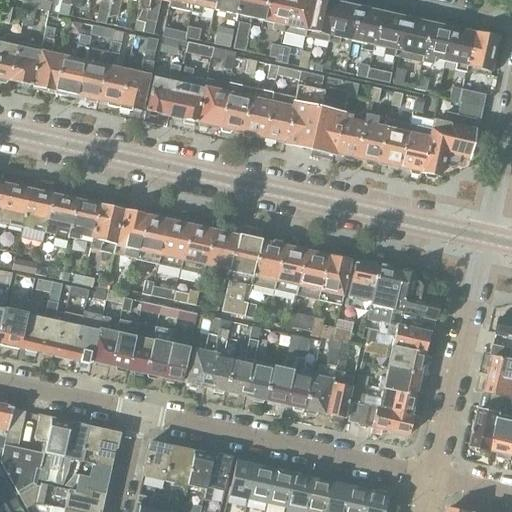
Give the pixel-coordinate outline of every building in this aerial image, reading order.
[(50,2),(41,0),(26,0),(25,7),(35,10),(48,12),(50,2)] [(59,0),(57,15),(67,17),(70,4),(68,4),(69,0),(59,0)] [(99,0),(95,22),(104,25),(109,0),(99,0)] [(109,0),(104,25),(113,27),(119,0),(109,0)] [(139,0),(133,31),(141,33),(148,0),(139,0)] [(148,0),(141,33),(151,35),(159,1),(168,3),(169,1),(168,0),(148,0)] [(168,0),(169,1),(181,4),(179,10),(190,12),(192,0),(168,0)] [(192,0),(190,12),(200,14),(202,8),(213,11),(215,0),(192,0)] [(215,0),(213,11),(225,13),(224,19),(233,21),(238,0),(215,0)] [(238,0),(233,21),(238,22),(232,49),(244,52),(246,39),(244,39),(248,19),(261,21),(265,0),(238,0)] [(265,0),(261,21),(274,25),(273,30),(282,32),(289,0),(265,0)] [(293,28),(305,31),(311,0),(289,0),(282,32),(291,34),(293,28)] [(304,37),(327,42),(335,4),(333,4),(331,1),(327,0),(324,0),(322,2),(315,0),(311,0),(305,31),(304,37)] [(335,4),(327,42),(336,44),(337,38),(350,41),(357,10),(350,8),(348,4),(342,3),(339,5),(335,4)] [(11,8),(2,6),(0,15),(0,22),(7,24),(11,8)] [(31,27),(35,10),(25,7),(21,25),(31,27)] [(358,10),(357,10),(350,41),(362,44),(361,50),(371,52),(373,46),(380,15),(369,12),(367,9),(361,8),(358,10)] [(384,55),(393,57),(402,19),(391,17),(389,14),(384,13),(381,15),(380,15),(373,46),(385,49),(384,55)] [(419,62),(428,25),(427,24),(425,22),(419,20),(416,22),(406,20),(402,19),(393,57),(407,60),(419,62)] [(85,37),(87,37),(74,96),(82,98),(84,102),(91,103),(94,101),(96,101),(104,64),(94,62),(99,40),(96,39),(99,28),(88,25),(85,37)] [(430,59),(443,62),(450,30),(449,29),(447,26),(441,25),(438,27),(428,25),(419,62),(429,65),(430,59)] [(43,27),(38,52),(30,86),(40,88),(41,92),(52,95),(60,55),(51,52),(56,30),(43,27)] [(186,27),(185,33),(184,39),(185,39),(197,41),(199,30),(186,27)] [(184,42),(185,39),(184,39),(185,33),(162,28),(160,37),(176,41),(184,42)] [(453,64),(465,67),(472,35),(463,32),(461,29),(455,28),(452,30),(450,30),(443,62),(441,67),(451,70),(453,64)] [(112,31),(109,42),(119,44),(122,33),(112,31)] [(228,48),(231,36),(215,33),(213,45),(228,48)] [(17,38),(3,34),(2,40),(0,39),(0,82),(3,83),(6,80),(8,81),(16,43),(17,38)] [(65,94),(74,96),(87,37),(85,37),(75,34),(70,57),(60,55),(52,95),(62,97),(65,94)] [(472,35),(465,67),(464,72),(473,74),(473,72),(488,75),(496,39),(493,38),(491,35),(486,34),(482,36),(473,34),(472,35)] [(135,71),(125,69),(116,109),(126,111),(130,108),(139,110),(155,40),(146,38),(144,50),(140,49),(135,71)] [(107,107),(116,109),(125,69),(114,66),(119,44),(109,42),(104,64),(96,101),(106,103),(107,107)] [(27,46),(16,43),(8,81),(17,83),(19,87),(25,88),(28,85),(30,86),(38,52),(26,50),(27,46)] [(212,49),(187,43),(184,53),(210,59),(212,49)] [(268,57),(275,59),(277,46),(270,45),(268,57)] [(277,46),(275,59),(274,62),(285,65),(289,49),(277,46)] [(320,72),(321,69),(321,66),(307,63),(309,53),(301,51),(297,67),(320,72)] [(233,57),(226,56),(225,55),(222,69),(230,71),(233,57)] [(255,62),(246,60),(243,73),(252,75),(255,62)] [(329,63),(322,61),(321,66),(321,69),(328,70),(329,63)] [(167,117),(174,83),(178,67),(170,65),(166,81),(151,78),(143,111),(146,112),(147,116),(153,117),(156,114),(167,117)] [(274,80),(275,76),(277,67),(269,65),(266,78),(274,80)] [(365,79),(367,69),(368,68),(358,65),(355,77),(365,79)] [(275,76),(297,81),(299,72),(277,67),(275,76)] [(182,68),(178,84),(174,83),(167,117),(171,118),(181,120),(181,124),(191,126),(192,123),(194,123),(204,80),(188,77),(190,70),(182,68)] [(390,74),(367,69),(365,79),(388,84),(390,74)] [(391,85),(401,87),(405,71),(395,69),(391,85)] [(322,77),(299,72),(297,81),(297,82),(319,87),(322,77)] [(310,150),(332,155),(333,153),(343,111),(346,96),(349,83),(326,78),(319,108),(310,150)] [(227,85),(204,80),(194,123),(196,123),(197,127),(204,129),(207,126),(216,128),(219,114),(226,90),(227,85)] [(415,91),(425,93),(427,83),(417,81),(415,91)] [(349,83),(346,96),(354,98),(357,84),(349,83)] [(227,85),(226,90),(219,114),(216,128),(218,128),(219,131),(228,133),(230,131),(239,133),(249,90),(227,85)] [(379,90),(370,88),(367,101),(376,103),(379,90)] [(447,101),(459,103),(480,108),(483,95),(450,88),(447,101)] [(271,95),(249,90),(239,133),(241,133),(242,137),(249,138),(251,135),(261,138),(271,95)] [(401,95),(392,93),(389,106),(399,108),(401,95)] [(305,105),(292,102),(283,143),(283,144),(310,150),(319,108),(315,107),(317,96),(308,94),(305,105)] [(283,143),(292,102),(292,100),(271,95),(261,138),(263,138),(264,142),(271,143),(274,141),(283,143)] [(423,100),(414,98),(412,111),(420,113),(423,100)] [(431,122),(429,130),(420,173),(424,174),(425,177),(432,178),(435,176),(436,176),(439,174),(441,165),(451,167),(456,163),(457,157),(466,158),(468,149),(471,150),(473,141),(470,140),(474,121),(477,121),(480,108),(459,103),(456,116),(444,114),(442,124),(431,122)] [(343,111),(333,153),(342,155),(343,159),(350,160),(353,158),(355,158),(365,116),(343,111)] [(365,116),(355,158),(364,160),(365,164),(372,165),(375,163),(377,163),(387,121),(365,116)] [(409,126),(387,121),(377,163),(386,165),(388,169),(394,170),(397,168),(399,168),(409,126)] [(429,130),(409,126),(399,168),(409,170),(410,173),(416,175),(419,173),(420,173),(429,130)] [(5,187),(0,185),(0,186),(0,217),(9,220),(10,216),(22,218),(29,192),(29,190),(26,189),(25,187),(13,184),(12,188),(5,187)] [(29,192),(22,218),(22,222),(33,225),(34,221),(46,224),(52,198),(52,195),(49,195),(47,192),(37,190),(36,194),(29,192)] [(59,199),(52,198),(46,224),(45,228),(56,230),(57,226),(69,229),(75,203),(76,201),(73,200),(71,198),(60,195),(59,199)] [(75,203),(69,229),(68,232),(80,235),(81,231),(92,234),(99,208),(99,206),(96,205),(94,203),(83,200),(83,204),(75,203)] [(106,209),(99,208),(92,234),(89,249),(112,255),(113,253),(116,239),(122,209),(107,205),(106,209)] [(116,239),(113,253),(136,258),(144,217),(138,215),(139,212),(122,209),(116,239)] [(146,217),(144,217),(136,258),(158,263),(167,222),(157,220),(156,216),(149,214),(146,217)] [(167,222),(158,263),(180,268),(189,227),(180,225),(179,221),(171,219),(168,222),(167,222)] [(191,227),(189,227),(180,268),(201,273),(211,232),(201,230),(200,226),(193,225),(191,227)] [(212,232),(211,232),(201,273),(225,279),(235,236),(229,235),(228,232),(216,229),(212,232)] [(244,317),(247,304),(251,285),(260,246),(260,242),(261,239),(238,234),(238,237),(235,236),(225,279),(228,279),(228,280),(229,280),(221,312),(230,314),(244,317)] [(273,290),(283,247),(282,247),(281,243),(273,241),(270,244),(260,242),(260,246),(251,285),(273,290)] [(293,249),(283,247),(273,290),(296,295),(305,252),(304,251),(304,248),(294,246),(293,249)] [(305,252),(296,295),(318,299),(328,257),(326,256),(325,253),(317,251),(315,254),(305,252)] [(337,259),(328,257),(318,299),(341,304),(351,262),(348,261),(347,257),(339,256),(337,259)] [(17,259),(15,270),(34,275),(36,267),(37,264),(17,259)] [(370,301),(377,268),(375,267),(375,264),(365,262),(365,265),(355,263),(345,305),(368,310),(370,301)] [(388,324),(391,308),(399,273),(389,270),(390,267),(380,265),(380,268),(377,268),(370,301),(368,310),(363,329),(367,329),(377,332),(379,322),(388,324)] [(44,277),(46,269),(36,267),(34,275),(44,277)] [(399,273),(391,308),(434,318),(437,303),(425,300),(427,295),(420,293),(421,287),(418,282),(414,281),(415,278),(413,277),(413,275),(411,272),(403,270),(402,273),(399,273)] [(0,271),(0,282),(8,284),(10,274),(0,271)] [(71,283),(81,286),(83,277),(72,275),(71,283)] [(127,291),(130,278),(122,276),(119,289),(127,291)] [(93,279),(83,277),(81,286),(91,288),(93,279)] [(34,290),(48,293),(50,282),(36,279),(34,290)] [(150,296),(152,287),(152,283),(143,281),(140,294),(150,296)] [(42,319),(35,351),(42,353),(42,355),(50,357),(51,355),(54,355),(61,323),(52,321),(60,284),(50,282),(48,293),(42,319)] [(85,300),(85,299),(87,291),(69,287),(67,296),(85,300)] [(174,292),(152,287),(150,296),(172,301),(174,292)] [(92,298),(103,301),(105,292),(95,289),(94,293),(87,291),(85,299),(92,300),(92,298)] [(188,291),(185,304),(194,306),(196,293),(188,291)] [(103,301),(121,305),(122,298),(123,296),(105,292),(103,301)] [(216,311),(219,297),(211,295),(208,309),(216,311)] [(9,297),(6,311),(0,338),(0,343),(6,345),(6,346),(14,348),(14,346),(17,347),(27,301),(18,298),(9,297)] [(122,298),(121,305),(120,311),(128,313),(131,300),(122,298)] [(27,301),(17,347),(24,349),(24,351),(32,353),(33,351),(35,351),(42,319),(33,317),(36,303),(27,301)] [(159,307),(141,303),(139,311),(157,315),(159,307)] [(256,306),(247,304),(244,317),(252,319),(256,306)] [(154,328),(144,373),(145,373),(146,377),(153,379),(156,376),(162,377),(172,332),(173,332),(175,320),(177,310),(168,308),(163,330),(154,328)] [(391,347),(424,354),(424,352),(427,352),(429,343),(426,343),(428,333),(430,334),(434,318),(391,308),(388,324),(393,325),(390,335),(393,336),(391,347)] [(278,311),(269,309),(266,322),(275,324),(278,311)] [(195,314),(177,310),(175,320),(193,323),(195,314)] [(79,327),(81,317),(64,313),(61,323),(54,355),(60,357),(60,358),(68,360),(68,358),(72,359),(79,327)] [(82,313),(81,317),(79,327),(72,359),(78,360),(78,362),(86,364),(86,362),(90,363),(90,361),(97,331),(87,329),(90,314),(82,313)] [(311,332),(314,319),(291,314),(288,327),(311,332)] [(106,365),(108,365),(115,332),(107,331),(110,318),(100,316),(97,331),(90,361),(95,362),(97,366),(103,367),(106,365)] [(203,352),(191,349),(184,383),(186,384),(187,387),(194,388),(196,386),(204,388),(214,342),(215,342),(220,320),(211,318),(203,352)] [(511,318),(511,320),(499,318),(496,333),(511,336),(511,318)] [(322,321),(314,319),(311,332),(319,334),(321,326),(322,321)] [(118,320),(115,332),(108,365),(113,366),(115,370),(121,372),(124,369),(126,369),(136,324),(118,320)] [(144,373),(154,328),(136,324),(126,369),(131,370),(132,374),(139,376),(142,373),(144,373)] [(256,339),(258,328),(249,326),(242,359),(231,356),(223,391),(225,391),(227,392),(227,394),(234,396),(235,394),(243,395),(256,339)] [(319,334),(318,337),(328,340),(332,340),(334,328),(321,326),(319,334)] [(334,328),(332,340),(340,342),(347,344),(350,332),(334,328)] [(367,329),(364,343),(367,346),(370,343),(375,344),(377,332),(367,329)] [(172,332),(162,377),(163,378),(164,381),(171,383),(174,380),(180,381),(190,336),(173,332),(172,332)] [(284,404),(299,337),(290,335),(282,368),(271,366),(264,400),(267,401),(266,403),(275,405),(276,403),(284,404)] [(304,409),(312,375),(301,372),(308,339),(299,337),(284,404),(292,406),(292,409),(300,411),(301,408),(304,409)] [(256,339),(243,395),(252,398),(252,400),(260,402),(261,399),(264,400),(271,366),(260,363),(265,341),(256,339)] [(223,391),(231,356),(221,354),(223,344),(215,342),(214,342),(204,388),(212,389),(212,393),(219,394),(221,391),(223,391)] [(389,356),(387,368),(419,375),(419,373),(422,373),(424,364),(422,363),(424,354),(391,347),(375,344),(370,343),(367,346),(362,350),(389,356)] [(511,349),(505,348),(492,345),(490,356),(493,357),(509,360),(511,349)] [(337,354),(337,352),(328,350),(322,377),(312,375),(304,409),(307,410),(307,413),(314,414),(315,411),(324,413),(337,354)] [(347,356),(337,354),(324,413),(324,414),(331,416),(331,418),(340,420),(341,418),(343,418),(353,377),(343,374),(347,356)] [(511,360),(509,360),(493,357),(493,359),(491,359),(489,366),(491,368),(489,375),(511,379),(511,360)] [(382,389),(414,396),(416,386),(418,386),(420,377),(419,377),(419,375),(387,368),(384,379),(381,378),(378,388),(382,389)] [(511,379),(489,375),(488,382),(485,382),(484,389),(486,390),(485,394),(504,398),(511,400),(511,399),(511,379)] [(374,398),(374,408),(410,416),(412,407),(414,408),(416,398),(413,398),(414,396),(382,389),(380,399),(374,398)] [(353,393),(351,403),(363,406),(365,396),(353,393)] [(492,451),(500,415),(504,398),(485,394),(482,393),(470,446),(480,449),(480,452),(487,453),(488,451),(492,451)] [(511,406),(511,400),(504,398),(500,415),(492,451),(502,453),(502,456),(509,458),(510,455),(511,455),(511,421),(510,421),(511,417),(509,417),(511,406)] [(347,422),(407,435),(411,417),(410,416),(374,408),(363,406),(351,403),(347,422)] [(6,430),(11,408),(0,406),(0,455),(2,446),(4,437),(6,430)] [(23,411),(11,408),(6,430),(18,433),(23,411)] [(34,438),(45,440),(49,420),(50,417),(39,415),(34,438)] [(60,458),(67,424),(65,424),(64,421),(59,420),(57,422),(49,420),(45,440),(42,454),(39,467),(36,480),(44,482),(50,456),(60,458)] [(79,463),(82,451),(87,428),(84,428),(83,425),(77,424),(75,426),(67,424),(60,458),(54,484),(61,486),(64,472),(65,472),(68,460),(79,463)] [(87,428),(82,451),(90,452),(90,454),(95,455),(93,461),(108,464),(112,449),(113,449),(116,435),(112,434),(111,432),(105,430),(103,432),(87,428)] [(159,442),(154,441),(150,443),(148,442),(140,476),(162,481),(169,447),(161,445),(159,442)] [(36,480),(39,467),(42,454),(2,446),(0,455),(0,464),(18,496),(35,486),(36,480)] [(169,447),(162,481),(184,486),(192,453),(190,452),(188,449),(183,448),(180,450),(169,447)] [(204,490),(212,457),(204,455),(202,452),(197,451),(193,453),(192,453),(184,486),(203,490),(204,490)] [(212,488),(222,490),(229,458),(215,455),(214,458),(212,457),(204,490),(203,490),(201,499),(210,500),(212,488)] [(254,466),(235,461),(227,495),(246,499),(254,466)] [(63,486),(102,494),(105,481),(107,481),(108,475),(106,474),(108,468),(90,464),(87,479),(73,476),(63,486)] [(254,466),(246,499),(265,504),(273,470),(254,466)] [(273,470),(265,504),(284,508),(291,474),(273,470)] [(291,474),(284,508),(303,511),(310,478),(291,474)] [(310,478),(303,511),(322,511),(329,482),(310,478)] [(329,482),(322,511),(342,511),(348,486),(329,482)] [(0,499),(11,493),(6,483),(0,485),(0,499)] [(39,487),(36,496),(44,498),(46,487),(39,485),(39,487)] [(35,486),(18,496),(25,509),(35,503),(36,496),(39,487),(35,486)] [(348,486),(342,511),(361,511),(366,490),(348,486)] [(64,499),(62,510),(73,511),(100,511),(101,509),(100,506),(101,498),(55,488),(53,497),(64,499)] [(382,511),(386,495),(366,490),(361,511),(382,511)] [(156,510),(159,496),(151,494),(148,508),(156,510)] [(168,498),(159,496),(156,510),(165,511),(168,498)] [(15,498),(0,506),(0,511),(10,511),(20,507),(15,498)] [(179,511),(185,511),(199,511),(201,506),(181,502),(179,511)]
